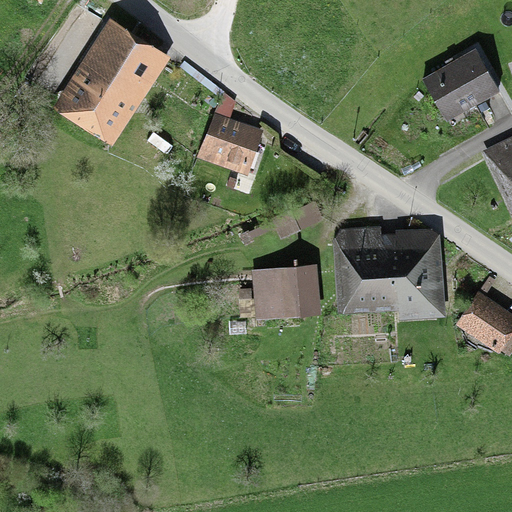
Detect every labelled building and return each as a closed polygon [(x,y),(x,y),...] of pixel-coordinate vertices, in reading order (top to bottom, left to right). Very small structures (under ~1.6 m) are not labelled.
[(108,130),(159,60),(109,24),(58,94),(108,130)] [(471,104),(500,88),(477,49),(424,79),(442,111),(467,96),(471,104)] [(236,102),(222,97),(202,153),(243,168),(256,130),(229,121),(236,102)] [(511,175),(511,138),(498,145),(511,175)] [(382,250),(380,230),(362,230),(345,233),(335,243),(338,303),(404,300),(404,306),(436,304),(432,238),(419,239),(407,239),(407,249),(382,250)] [(311,266),(253,270),(256,316),(314,312),(311,266)] [(511,319),(481,298),(465,321),(497,343),(511,320),(511,319)]
